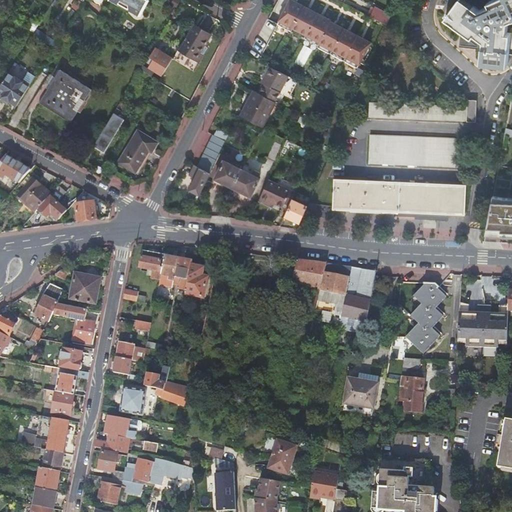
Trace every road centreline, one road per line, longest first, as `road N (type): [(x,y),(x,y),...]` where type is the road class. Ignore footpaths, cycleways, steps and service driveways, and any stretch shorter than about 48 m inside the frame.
road 1 (secondary): [(133,225),(511,261)]
road 2 (residential): [(133,225),(121,243),(72,511)]
road 3 (residential): [(133,225),(247,26)]
road 4 (residential): [(0,137),(123,203),(133,225)]
